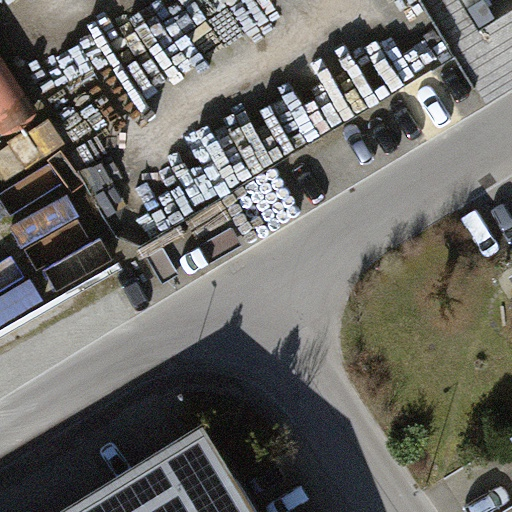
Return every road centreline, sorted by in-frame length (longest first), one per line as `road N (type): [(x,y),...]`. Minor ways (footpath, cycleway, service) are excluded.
road 1 (residential): [(269,285),(0,444)]
road 2 (residential): [(511,135),(269,285)]
road 3 (unclassified): [(269,285),(396,511)]
